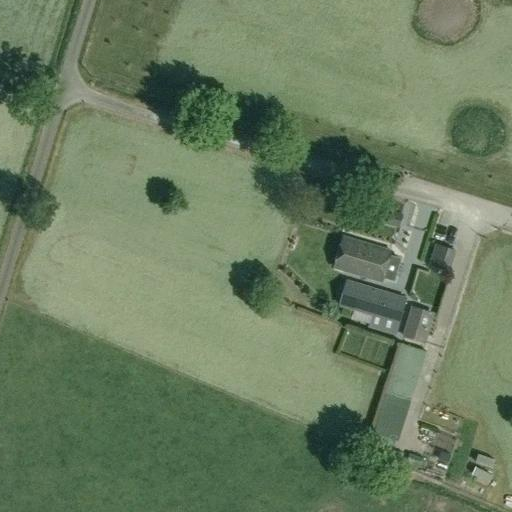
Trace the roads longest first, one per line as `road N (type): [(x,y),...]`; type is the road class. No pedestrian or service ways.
road 1 (unknown): [(63,95),(511,224)]
road 2 (unclassified): [(0,294),(93,0)]
